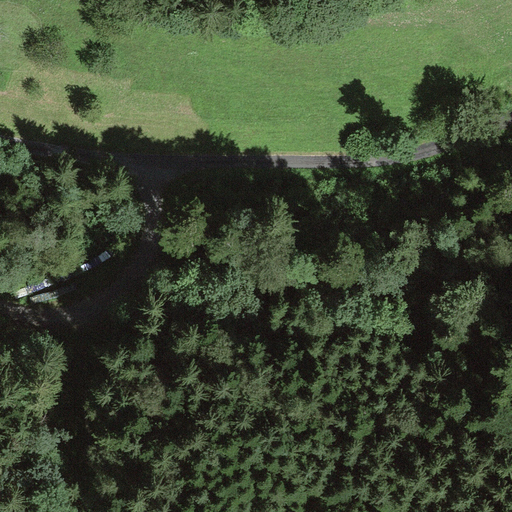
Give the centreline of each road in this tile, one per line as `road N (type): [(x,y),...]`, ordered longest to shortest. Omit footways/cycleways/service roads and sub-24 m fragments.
road 1 (residential): [(511,118),(374,159),(152,159),(0,139)]
road 2 (track): [(0,316),(12,323),(67,317),(131,270),(146,233),(145,195),(127,157)]
